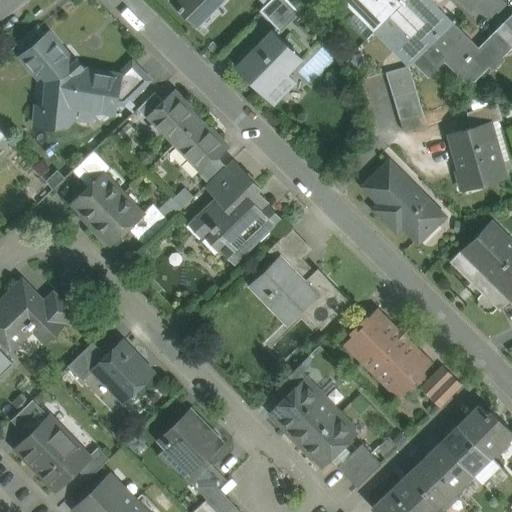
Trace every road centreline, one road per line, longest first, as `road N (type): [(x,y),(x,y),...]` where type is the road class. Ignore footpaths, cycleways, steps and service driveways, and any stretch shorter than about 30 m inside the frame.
road 1 (residential): [(285,497),(261,445),(46,221),(0,267)]
road 2 (residential): [(411,287),(124,0)]
road 3 (residential): [(511,384),(411,287)]
